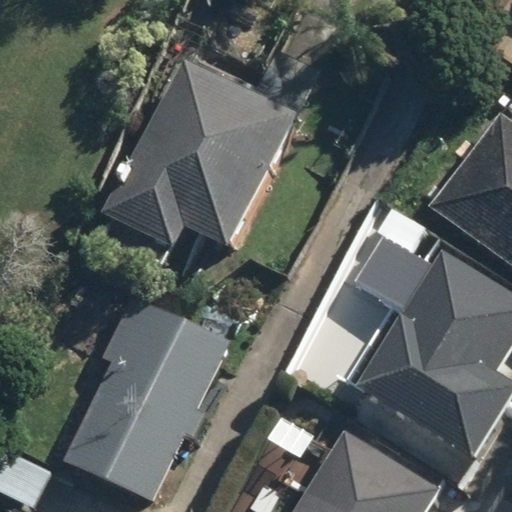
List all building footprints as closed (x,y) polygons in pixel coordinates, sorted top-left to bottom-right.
[(165,268),(175,250),(215,271),(322,72),(281,50),(254,102),(183,65),(95,231),(165,268)] [(511,138),(496,126),(424,215),(511,286),(511,138)] [(339,424),(442,487),(452,493),(507,402),(497,396),(511,372),(511,315),(434,268),(339,424)] [(123,314),(44,474),(0,452),(0,509),(5,511),(45,511),(60,482),(121,511),(153,511),(182,455),(190,460),(204,432),(195,427),(223,371),(230,356),(180,332),(176,340),(123,314)] [(301,511),(437,511),(439,510),(344,447),(301,511)]
